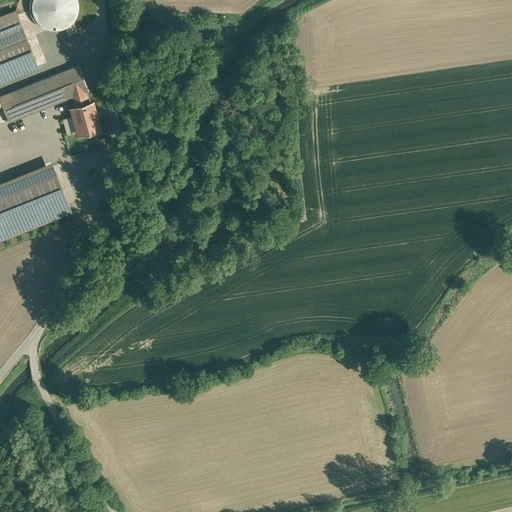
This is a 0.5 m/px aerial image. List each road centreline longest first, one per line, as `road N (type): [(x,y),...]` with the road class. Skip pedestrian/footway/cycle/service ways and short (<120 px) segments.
road 1 (unclassified): [(28,344),(94,208),(113,149),(101,0)]
road 2 (unclassified): [(113,511),(36,382),(28,344)]
